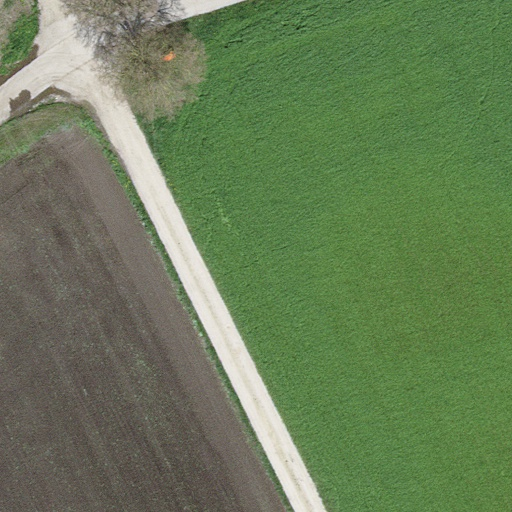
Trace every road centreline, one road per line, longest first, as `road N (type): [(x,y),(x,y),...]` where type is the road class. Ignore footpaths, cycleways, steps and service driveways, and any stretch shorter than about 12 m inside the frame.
road 1 (track): [(306,511),(53,0)]
road 2 (track): [(0,100),(74,43),(185,0)]
